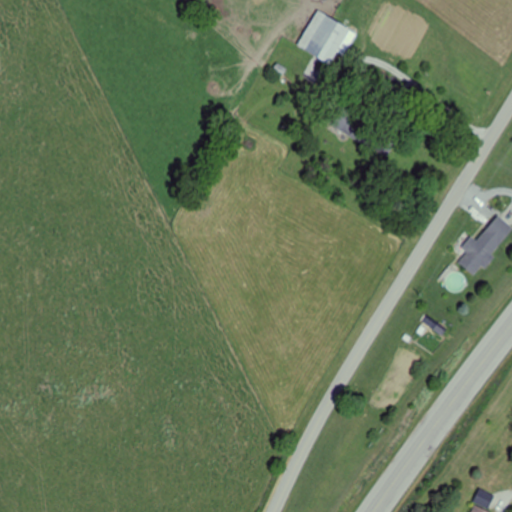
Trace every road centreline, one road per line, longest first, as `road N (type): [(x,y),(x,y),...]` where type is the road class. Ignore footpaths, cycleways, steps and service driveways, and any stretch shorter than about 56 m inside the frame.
road 1 (tertiary): [(273,511),(342,380),(511,103)]
road 2 (primary): [(373,511),(511,324)]
